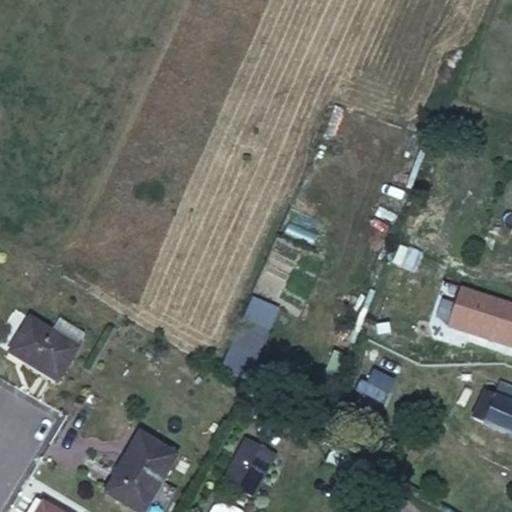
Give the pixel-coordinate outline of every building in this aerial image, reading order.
[(222,369),(250,381),(280,308),(251,296),(222,369)] [(65,316),(57,330),(83,345),(91,332),(65,316)] [(57,330),(36,318),(18,352),(64,379),(83,345),(57,330)] [(511,404),(481,390),(469,414),(511,434),(511,404)] [(179,454),(143,432),(111,489),(147,511),(179,454)] [(234,467),(245,474),(247,471),(262,480),(275,457),(249,441),(234,467)] [(214,507),(211,511),(246,511),(244,507),(234,502),(223,501),(214,507)] [(69,511),(55,503),(49,511),(69,511)]
